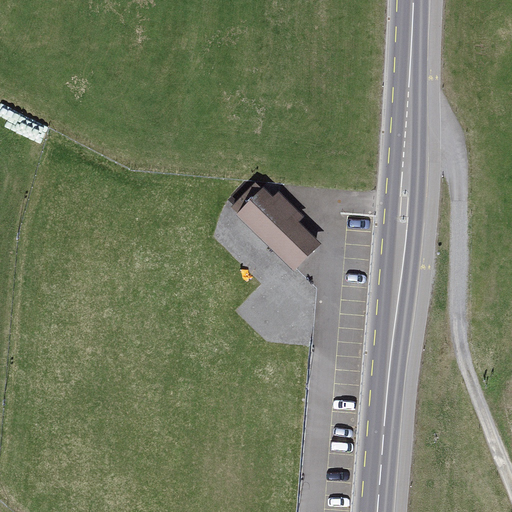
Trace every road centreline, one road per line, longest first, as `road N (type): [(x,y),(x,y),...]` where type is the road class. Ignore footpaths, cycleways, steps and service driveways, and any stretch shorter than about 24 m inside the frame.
road 1 (secondary): [(372,511),(397,251),(408,0)]
road 2 (track): [(405,59),(432,120),(455,147),(462,357),(511,486)]
